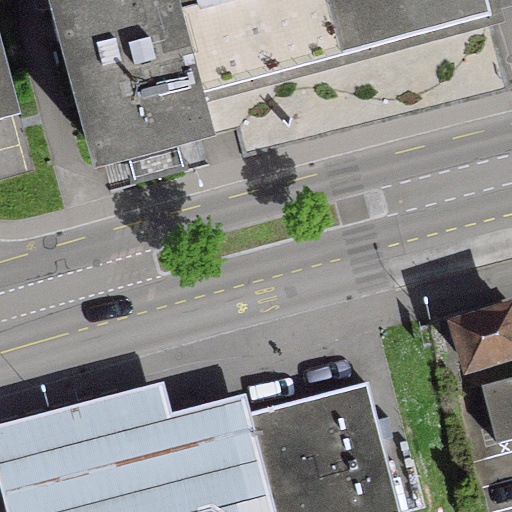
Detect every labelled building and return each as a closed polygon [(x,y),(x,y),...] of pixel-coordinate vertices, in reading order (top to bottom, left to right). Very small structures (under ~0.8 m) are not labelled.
[(487,0),(47,0),(96,169),(217,132),(208,101),(493,22),(487,0)] [(511,0),(487,0),(493,22),(505,21),(503,9),(511,6),(511,0)] [(0,71),(0,114),(11,111),(0,71)] [(511,355),(511,332),(506,313),(453,330),(465,370),(511,355)] [(511,441),(511,380),(478,389),(492,446),(511,441)] [(220,511),(260,511),(237,419),(232,400),(161,418),(153,385),(0,423),(0,500),(3,511),(191,511),(213,506),(220,511)] [(237,419),(260,511),(395,511),(363,387),(237,419)]
